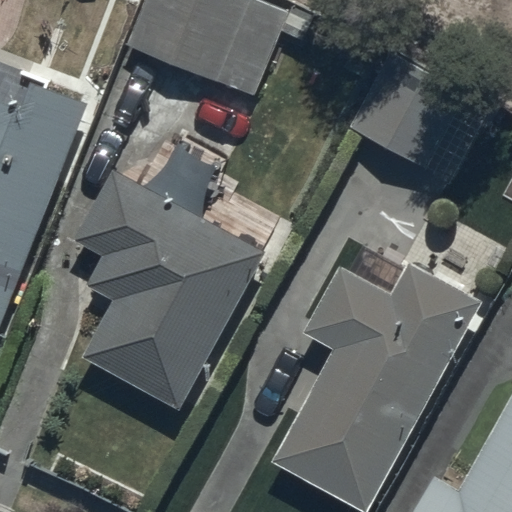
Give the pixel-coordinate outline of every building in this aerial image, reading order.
[(254,0),(143,0),(126,43),(256,95),(289,14),(254,0)] [(394,78),(364,133),(456,182),(491,119),(426,84),(422,93),(394,78)] [(0,332),(88,108),(35,87),(26,111),(0,100),(0,332)] [(270,256),(117,171),(78,239),(108,256),(91,287),(118,302),(87,359),(183,412),(270,256)] [(362,511),(371,511),(484,302),(410,262),(394,292),(343,265),(307,333),(340,350),(277,466),(362,511)] [(511,511),(511,406),(465,492),(439,478),(419,511),(511,511)]
